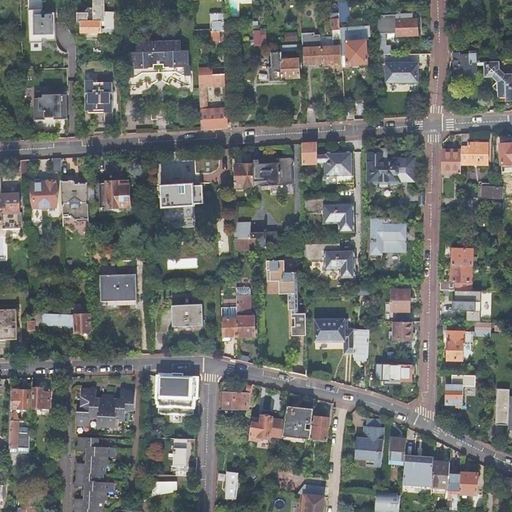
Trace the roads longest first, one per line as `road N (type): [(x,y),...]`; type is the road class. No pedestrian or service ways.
road 1 (residential): [(433,125),(0,153)]
road 2 (residential): [(424,426),(433,125)]
road 3 (residential): [(212,367),(360,401),(424,426)]
road 4 (residential): [(0,369),(141,361),(212,367)]
road 5 (residential): [(208,511),(212,367)]
road 6 (residential): [(433,125),(439,0)]
